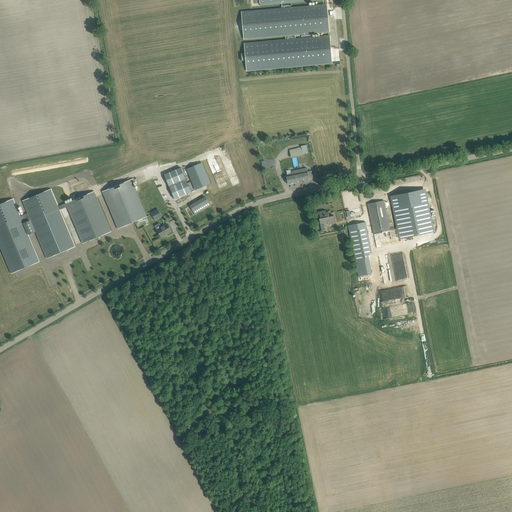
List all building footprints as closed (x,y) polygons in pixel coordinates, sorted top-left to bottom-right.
[(327,4),(242,12),(244,39),(285,35),(295,34),(329,31),(327,4)] [(285,40),(245,43),(247,70),(332,63),(330,36),(296,39),(285,40)] [(291,149),(292,157),(304,156),(303,148),(291,149)] [(95,174),(101,187),(153,165),(147,152),(95,174)] [(187,169),(195,190),(210,183),(201,163),(187,169)] [(181,167),(164,174),(174,199),(191,192),(181,167)] [(313,179),(312,174),(311,168),(307,168),(291,171),(292,175),(286,176),(288,184),(313,179)] [(102,192),(118,228),(147,216),(131,179),(102,192)] [(51,188),(22,200),(47,258),(76,246),(60,210),(67,207),(83,243),(111,231),(94,191),(66,203),(59,206),(51,188)] [(392,199),(400,238),(433,231),(425,192),(392,199)] [(190,205),(195,215),(211,205),(205,196),(190,205)] [(0,204),(0,246),(11,273),(40,261),(29,234),(36,231),(28,213),(21,216),(14,199),(0,204)] [(392,240),(385,206),(384,201),(368,204),(369,209),(376,243),(392,240)] [(335,222),(335,220),(334,216),(330,216),(329,212),(326,212),(326,210),(319,212),(320,218),(319,218),(320,223),(327,222),(328,224),(335,222)] [(372,274),(366,245),(370,244),(366,222),(348,226),(359,276),(372,274)] [(171,231),(169,227),(167,224),(157,229),(161,237),(165,235),(165,234),(167,233),(167,234),(171,231)] [(407,286),(379,291),(381,300),(390,299),(389,293),(393,292),(393,293),(398,292),(399,297),(408,296),(407,286)]
